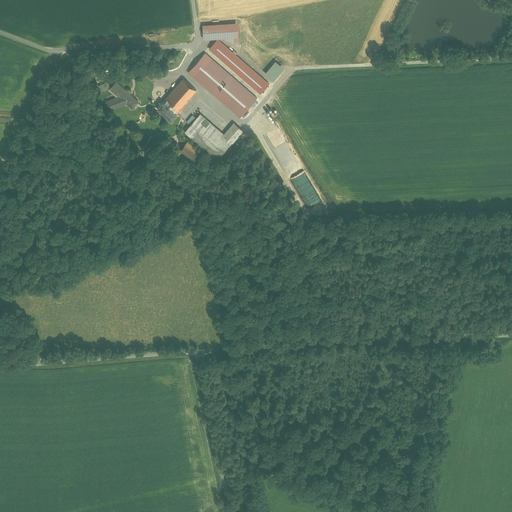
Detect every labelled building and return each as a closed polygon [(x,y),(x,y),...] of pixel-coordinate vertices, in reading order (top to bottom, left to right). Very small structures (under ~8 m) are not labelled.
[(202,25),(203,39),(239,38),(238,23),(202,25)] [(217,39),(209,49),(260,94),(269,84),(217,39)] [(188,72),(240,118),(257,97),(205,52),(188,72)] [(275,62),(264,74),(272,81),(283,69),(275,62)] [(183,78),(166,99),(180,110),(197,90),(183,78)] [(117,83),(110,91),(116,96),(106,101),(110,112),(127,105),(133,110),(140,101),(117,83)] [(180,110),(166,99),(158,109),(173,122),(179,115),(177,114),(180,110)] [(234,123),(224,135),(200,115),(184,133),(217,161),(243,131),(234,123)] [(187,141),(176,152),(189,165),(200,153),(187,141)]
